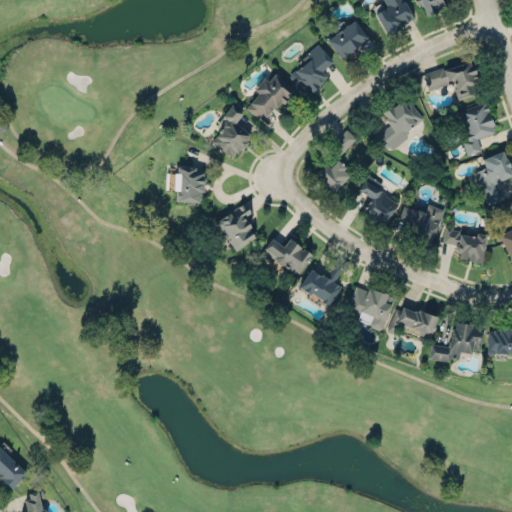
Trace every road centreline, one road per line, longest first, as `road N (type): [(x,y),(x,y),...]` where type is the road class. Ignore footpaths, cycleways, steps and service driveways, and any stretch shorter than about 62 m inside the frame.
road 1 (residential): [(281,170),(304,199),(366,243),(467,287),(511,291)]
road 2 (residential): [(492,22),(386,72),(325,120),(281,170)]
